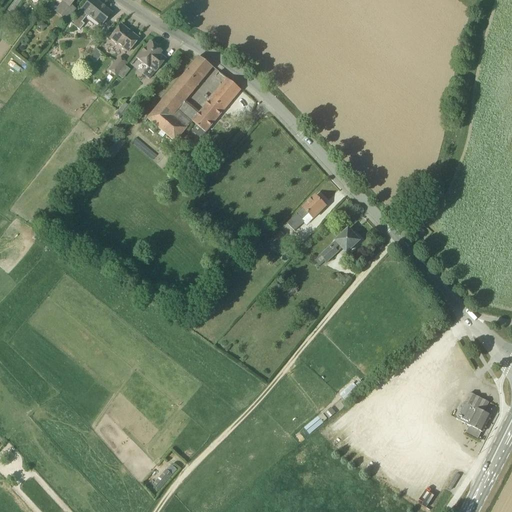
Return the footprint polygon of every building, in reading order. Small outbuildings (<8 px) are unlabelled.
[(59,0),(62,2),(54,12),(66,22),(74,11),(69,7),(74,0),(59,0)] [(86,15),(101,27),(111,14),(94,0),(88,0),(80,10),(81,11),(70,24),(79,30),(83,25),(81,23),(86,15)] [(127,53),(138,40),(120,25),(109,39),(127,53)] [(149,80),(155,73),(165,60),(159,55),(161,52),(149,43),(136,59),(148,68),(142,75),(149,80)] [(95,50),(89,58),(95,63),(101,56),(99,54),(100,53),(95,50)] [(175,142),(192,122),(198,115),(185,104),(213,68),(199,57),(161,105),(148,120),(175,142)] [(109,72),(115,77),(125,64),(119,59),(109,72)] [(228,80),(198,115),(192,122),(197,126),(206,133),(241,91),(228,80)] [(125,103),(118,112),(125,117),(132,108),(125,103)] [(321,202),(315,196),(288,223),(295,231),(304,222),(302,220),(308,214),(314,220),(326,207),(325,206),(325,205),(322,201),(321,202)] [(422,228),(417,232),(421,237),(426,233),(422,228)] [(280,243),(286,235),(280,230),(274,238),(280,243)] [(348,230),(318,258),(315,262),(320,267),(325,262),(327,264),(339,253),(336,250),(340,247),(346,254),(359,242),(358,241),(359,239),(356,236),(354,236),(348,230)] [(42,232),(37,239),(40,241),(49,246),(52,241),(53,239),(42,232)] [(435,340),(439,336),(434,331),(430,334),(435,340)] [(343,397),(348,388),(345,386),(339,395),(343,397)] [(465,403),(456,420),(469,427),(465,435),(477,441),(481,433),(482,433),(491,416),(484,413),(489,403),(470,394),(465,403)] [(316,416),(303,428),(309,434),(321,422),(316,416)]
